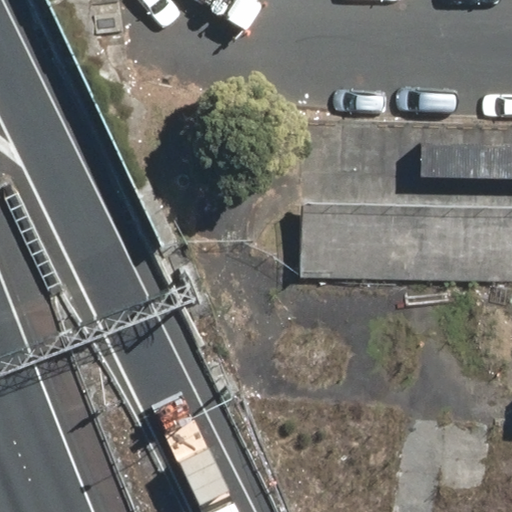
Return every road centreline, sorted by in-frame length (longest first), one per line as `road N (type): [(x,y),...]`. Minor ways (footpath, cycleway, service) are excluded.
road 1 (motorway): [(0,73),(220,511)]
road 2 (residential): [(193,49),(511,53)]
